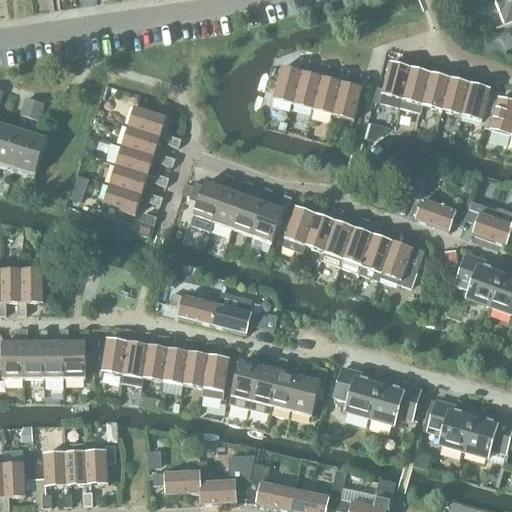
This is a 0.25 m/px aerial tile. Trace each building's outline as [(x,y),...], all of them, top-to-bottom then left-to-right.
[(511,0),(493,0),(505,28),(511,25),(511,0)] [(380,105),(401,111),(411,71),(415,72),(419,60),(410,58),(407,70),(391,66),(380,105)] [(274,102),(294,107),(303,75),(307,76),(310,64),(302,62),(299,74),(282,70),(274,102)] [(421,116),(423,108),(431,76),(435,77),(438,65),(430,63),(427,75),(415,72),(411,71),(401,111),(421,116)] [(294,107),(314,112),(323,81),(327,82),(330,69),(322,67),(318,79),(307,76),(303,75),(294,107)] [(423,108),(442,113),(451,81),(455,83),(458,70),(450,68),(447,80),(435,77),(431,76),(423,108)] [(314,112),(334,117),(342,86),(346,87),(350,75),(341,72),(338,85),(327,82),(323,81),(314,112)] [(442,113),(462,118),(470,87),(474,88),(478,75),(470,73),(466,86),(455,83),(451,81),(442,113)] [(342,86),(334,117),(354,123),(363,92),(366,92),(369,80),(361,78),(358,90),(346,87),(342,86)] [(470,87),(462,118),(483,124),(491,93),(494,93),(497,81),(489,78),(486,91),(474,88),(470,87)] [(27,101),(24,109),(33,112),(35,103),(27,101)] [(491,133),(511,138),(511,135),(511,104),(499,101),(491,133)] [(35,103),(33,112),(42,115),(44,106),(35,103)] [(21,118),(30,121),(33,112),(24,109),(21,118)] [(135,110),(129,130),(160,140),(167,120),(135,110)] [(33,112),(30,121),(39,124),(42,115),(33,112)] [(5,129),(0,143),(0,165),(14,170),(25,136),(5,129)] [(129,130),(123,150),(154,160),(160,140),(129,130)] [(47,142),(25,136),(14,170),(36,177),(47,142)] [(169,138),(166,147),(179,151),(182,142),(169,138)] [(123,150),(117,169),(148,179),(154,160),(123,150)] [(163,158),(160,166),(173,170),(175,162),(163,158)] [(117,169),(110,189),(142,198),(148,179),(117,169)] [(157,177),(154,185),(167,190),(169,181),(157,177)] [(194,219),(214,226),(226,191),(230,192),(234,180),(226,177),(222,190),(206,184),(194,219)] [(408,190),(405,197),(419,202),(425,184),(417,182),(409,186),(408,188),(408,190)] [(214,226),(233,233),(245,198),(249,199),(254,187),(246,184),(241,196),(230,192),(226,191),(214,226)] [(142,198),(110,189),(104,209),(135,219),(142,198)] [(233,233),(253,239),(265,205),(269,206),(273,194),(265,191),(261,203),(249,199),(245,198),(233,233)] [(151,197),(148,205),(161,209),(163,201),(151,197)] [(265,205),(253,239),(273,246),(284,213),(288,214),(292,201),(284,198),(280,210),(269,206),(265,205)] [(464,229),(466,224),(468,218),(423,202),(416,224),(450,236),(453,226),(464,229)] [(303,256),(305,249),(305,248),(315,217),(320,219),(324,207),(316,204),(312,216),(296,210),(282,249),(303,256)] [(506,250),(510,239),(509,238),(511,230),(511,219),(473,205),(468,218),(466,224),(476,227),(473,238),(506,250)] [(305,248),(305,249),(324,255),(335,224),(339,226),(344,214),(335,211),(331,223),(320,219),(315,217),(305,248)] [(144,216),(142,224),(154,228),(157,220),(144,216)] [(321,263),(340,270),(354,231),(359,233),(363,221),(355,218),(350,230),(339,226),(335,224),(324,255),(321,263)] [(340,270),(360,277),(374,238),(378,240),(382,227),(374,225),(370,237),(359,233),(354,231),(340,270)] [(360,277),(379,284),(393,245),(397,246),(401,234),(393,231),(389,244),(378,240),(374,238),(360,277)] [(393,245),(379,284),(381,281),(411,292),(425,254),(417,251),(421,241),(413,238),(408,250),(397,246),(393,245)] [(467,302),(491,311),(505,271),(466,257),(456,287),(470,292),(467,302)] [(511,273),(505,271),(491,311),(511,318),(511,273)] [(22,273),(2,273),(2,306),(0,306),(0,318),(6,319),(6,306),(18,306),(22,306),(22,273)] [(43,273),(22,273),(22,306),(18,306),(18,319),(27,319),(27,306),(44,306),(43,273)] [(179,321),(213,330),(218,308),(173,296),(170,308),(181,311),(179,321)] [(218,308),(213,330),(247,338),(250,328),(261,331),(264,319),(249,315),(252,304),(221,296),(218,308)] [(40,345),(28,345),(24,345),(24,382),(44,382),(44,345),(48,345),(48,332),(40,333),(40,345)] [(60,345),(48,345),(44,345),(44,382),(65,382),(65,345),(69,345),(69,332),(60,332),(60,345)] [(81,345),(69,345),(65,345),(65,382),(86,382),(86,346),(89,346),(89,332),(81,332),(81,345)] [(102,375),(123,378),(128,346),(133,346),(135,334),(126,332),(124,345),(107,342),(102,375)] [(24,345),(28,345),(28,333),(19,333),(19,345),(3,346),(3,382),(24,382),(24,345)] [(142,390),(144,381),(149,349),(153,350),(155,337),(146,336),(144,348),(133,346),(128,346),(123,378),(122,386),(142,390)] [(144,381),(163,385),(169,352),(173,353),(175,340),(167,339),(165,352),(153,350),(149,349),(144,381)] [(163,385),(183,388),(189,356),(193,356),(195,344),(187,342),(185,355),(173,353),(169,352),(163,385)] [(183,388),(204,391),(209,359),(213,360),(215,347),(207,345),(205,358),(193,356),(189,356),(183,388)] [(209,359),(204,391),(202,399),(223,402),(230,363),(233,364),(235,350),(227,349),(225,361),(213,360),(209,359)] [(230,407),(250,412),(261,369),(265,370),(268,357),(260,355),(257,368),(240,364),(230,407)] [(270,417),(272,409),(281,374),(285,375),(288,362),(280,360),(277,373),(265,370),(261,369),(250,412),(270,417)] [(272,409),(292,414),(301,379),(305,380),(308,367),(300,365),(296,378),(285,375),(281,374),(272,409)] [(301,379),(292,414),(312,420),(321,385),(324,386),(328,372),(319,370),(316,383),(305,380),(301,379)] [(346,415),(370,422),(382,382),(343,371),(334,401),(349,405),(346,415)] [(382,382),(370,422),(394,429),(397,419),(412,424),(421,393),(382,382)] [(440,448),(464,455),(475,415),(437,404),(428,434),(443,438),(440,448)] [(511,425),(475,415),(464,455),(488,462),(491,452),(506,457),(511,435),(511,425)] [(65,448),(65,456),(67,489),(87,488),(86,455),(85,447),(65,448)] [(106,454),(86,455),(87,488),(109,487),(108,466),(116,466),(115,449),(106,450),(106,454)] [(65,456),(44,457),(46,482),(36,483),(37,499),(37,511),(52,511),(52,498),(47,498),(46,490),(67,489),(65,456)] [(3,459),(3,468),(5,501),(1,501),(1,511),(9,511),(9,500),(37,499),(36,483),(26,483),(25,467),(23,467),(22,458),(3,459)] [(237,495),(248,494),(250,484),(254,467),(241,467),(242,483),(201,486),(202,497),(201,497),(202,508),(238,506),(237,495)] [(256,507),(279,511),(291,511),(296,493),(266,487),(270,470),(255,467),(254,467),(250,484),(248,494),(247,506),(256,507)] [(166,499),(201,497),(202,497),(201,486),(201,474),(153,477),(154,489),(165,488),(166,499)] [(341,503),(338,511),(390,511),(396,487),(379,483),(373,510),(341,503)] [(327,511),(328,511),(338,511),(341,503),(296,493),(291,511),(327,511)] [(84,496),(84,510),(93,509),(92,496),(84,496)] [(64,497),(64,510),(73,510),(72,497),(64,497)]
